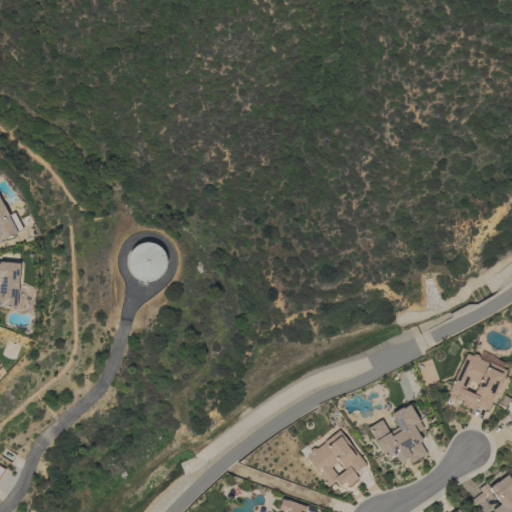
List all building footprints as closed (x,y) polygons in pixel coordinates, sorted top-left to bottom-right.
[(0,202),(8,217),(13,214),(22,230),(3,240),(2,239),(0,240),(0,202)] [(159,276),(156,278),(153,280),(150,281),(147,282),(143,282),(140,281),(137,280),(134,278),(131,276),(129,273),(127,270),(126,267),(125,263),(125,260),(126,256),(127,253),(129,250),(131,247),(134,245),(137,243),(140,242),(144,242),(147,242),(151,242),(154,244),(157,246),(160,248),(162,251),(163,254),(165,257),(165,260),(165,264),(164,267),(163,270),(161,273),(159,276)] [(0,262),(19,264),(18,278),(17,278),(14,308),(0,306),(0,262)] [(481,352),(493,357),(492,358),(504,364),(503,367),(491,362),(490,364),(506,371),(496,393),(495,393),(487,411),(474,405),(472,411),(460,405),(462,401),(455,398),(455,397),(447,393),(460,363),(461,364),(465,354),(471,356),(472,355),(474,354),(476,355),(477,356),(478,357),(478,360),(481,352)] [(366,428),(380,420),(388,433),(397,427),(389,414),(401,407),(401,409),(408,405),(422,429),(416,433),(421,441),(418,442),(425,454),(410,463),(407,458),(399,462),(399,461),(397,462),(394,457),(386,462),(366,428)] [(364,464),(353,473),(357,479),(348,486),(344,482),(338,487),(334,481),(327,487),(304,458),(298,450),(304,444),(309,450),(309,449),(311,449),(313,448),(315,449),(323,443),(323,442),(338,430),(364,464)] [(499,504),(492,494),(485,499),(484,498),(474,505),(470,500),(480,493),(477,489),(485,483),(488,487),(495,482),(496,482),(506,475),(511,483),(511,511),(491,511),(490,510),(499,504)] [(276,511),(277,510),(280,499),(285,501),(286,500),(305,507),(303,511),(276,511)]
